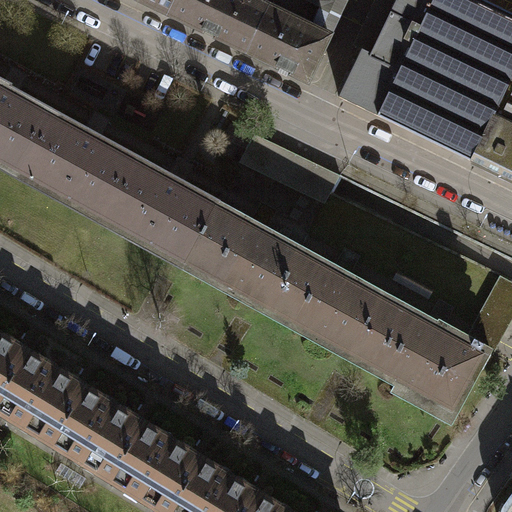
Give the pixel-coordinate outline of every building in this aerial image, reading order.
[(138,0),(170,15),(177,0),(138,0)] [(177,0),(170,15),(249,53),(270,11),(247,0),(177,0)] [(308,0),(322,6),(340,15),(347,0),(308,0)] [(392,0),(367,53),(358,49),(334,97),(467,161),(511,66),(511,16),(478,0),(392,0)] [(367,53),(392,0),(369,0),(349,44),(358,49),(367,53)] [(311,30),(329,39),(340,15),(322,6),(311,30)] [(308,82),(329,39),(311,30),(270,11),(249,53),(308,82)] [(511,66),(467,161),(511,182),(511,66)] [(0,160),(15,169),(46,114),(18,99),(16,103),(9,99),(14,91),(7,87),(0,83),(0,160)] [(99,214),(129,159),(101,144),(98,148),(92,144),(96,136),(89,132),(82,128),(78,137),(71,133),(73,129),(46,114),(15,169),(30,176),(28,180),(67,201),(69,198),(99,214)] [(336,175),(226,122),(218,139),(241,150),(235,162),(320,204),(336,175)] [(129,159),(99,214),(113,221),(111,225),(150,246),(152,243),(182,259),(212,205),(212,204),(184,189),(182,193),(175,190),(180,181),(173,177),(166,174),(161,182),(154,178),(157,174),(129,159)] [(266,305),(296,251),(267,235),(265,240),(258,236),(263,227),(256,223),(249,219),(244,228),(237,224),(240,220),(212,205),(182,259),(196,267),(195,270),(233,291),(235,288),(266,305)] [(349,350),(378,296),(351,281),(348,285),(341,281),(346,272),(339,268),(332,265),(327,273),(320,269),(322,265),(296,251),(266,305),(280,312),(278,316),(316,337),(318,333),(349,350)] [(511,312),(511,283),(496,275),(470,324),(498,339),(511,312)] [(378,296),(349,350),(363,358),(360,363),(394,381),(396,376),(407,382),(401,392),(445,416),(482,350),(478,348),(480,343),(471,338),(468,342),(439,326),(440,324),(433,320),(427,316),(422,325),(414,321),(417,317),(378,296)] [(59,370),(1,335),(0,336),(0,410),(25,426),(59,370)] [(25,426),(83,461),(117,405),(59,370),(25,426)] [(83,461),(141,497),(175,441),(117,405),(83,461)] [(141,497),(166,511),(212,511),(234,476),(175,441),(141,497)] [(212,511),(292,511),(234,476),(212,511)]
